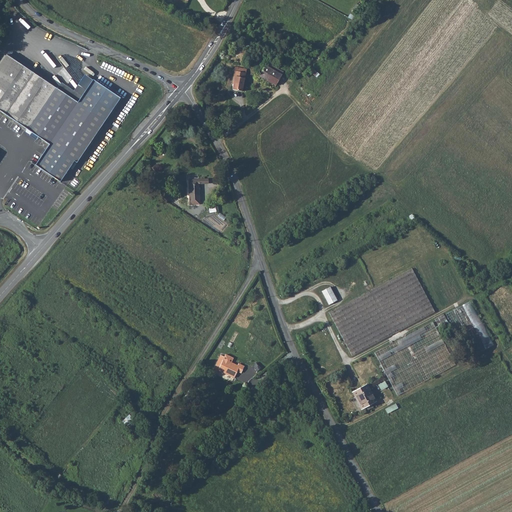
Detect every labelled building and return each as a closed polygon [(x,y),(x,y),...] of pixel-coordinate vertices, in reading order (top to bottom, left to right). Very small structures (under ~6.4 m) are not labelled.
[(34,75),(5,54),(0,62),(0,111),(5,116),(34,75)] [(268,64),(261,76),(276,85),(281,79),(284,74),(268,64)] [(247,72),(237,70),(235,79),(236,80),(234,88),(243,90),(247,72)] [(34,75),(5,116),(50,143),(36,164),(61,181),(75,160),(77,161),(105,119),(120,96),(85,75),(74,92),(62,84),(59,90),(34,75)] [(200,204),(200,199),(199,184),(208,183),(208,179),(189,180),(190,199),(190,205),(200,204)] [(330,311),(328,312),(344,342),(351,356),(358,353),(382,341),(389,337),(435,313),(418,280),(412,268),(365,292),(358,296),(340,305),(330,311)] [(321,291),(328,305),(336,300),(329,287),(321,291)] [(475,348),(477,353),(494,344),(489,333),(488,338),(484,340),(482,340),(478,342),(476,337),(478,337),(478,335),(475,329),(467,312),(477,313),(477,312),(471,301),(451,311),(455,311),(467,335),(471,336),(475,345),(475,348)] [(444,314),(435,318),(438,323),(447,319),(444,314)] [(432,322),(374,353),(396,396),(454,365),(432,322)] [(214,368),(218,370),(233,378),(237,371),(240,372),(243,366),(239,364),(238,366),(231,363),(233,359),(226,355),(225,357),(220,355),(214,368)] [(382,390),(388,386),(385,381),(379,384),(382,390)] [(351,392),(354,398),(361,410),(369,405),(375,403),(365,385),(351,392)] [(386,408),(388,413),(398,407),(396,403),(386,408)] [(127,426),(134,419),(129,414),(123,421),(127,426)]
